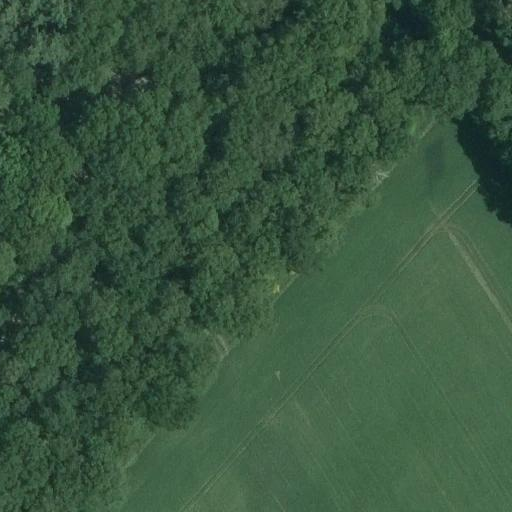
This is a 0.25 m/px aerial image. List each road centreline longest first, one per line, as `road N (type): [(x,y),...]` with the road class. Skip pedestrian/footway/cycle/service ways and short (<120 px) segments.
road 1 (unclassified): [(0,345),(76,206)]
road 2 (unclassified): [(76,206),(138,72)]
road 3 (unclassified): [(76,206),(76,178),(55,130),(19,93)]
road 4 (unclassified): [(19,93),(98,90),(138,72)]
